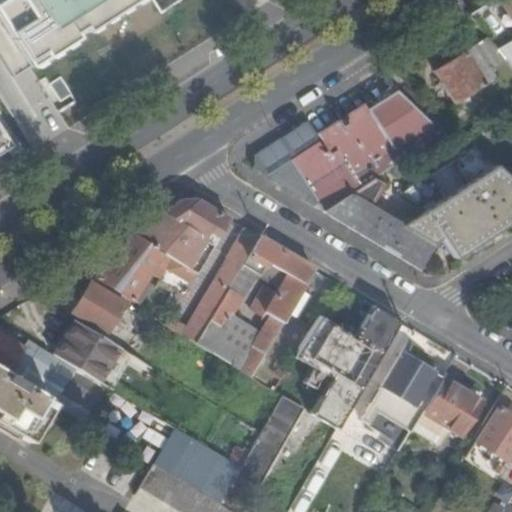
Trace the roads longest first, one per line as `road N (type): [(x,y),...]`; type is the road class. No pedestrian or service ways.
road 1 (primary): [(343,0),(0,217)]
road 2 (residential): [(428,306),(176,157)]
road 3 (primary): [(176,157),(420,0)]
road 4 (primary): [(0,269),(176,157)]
